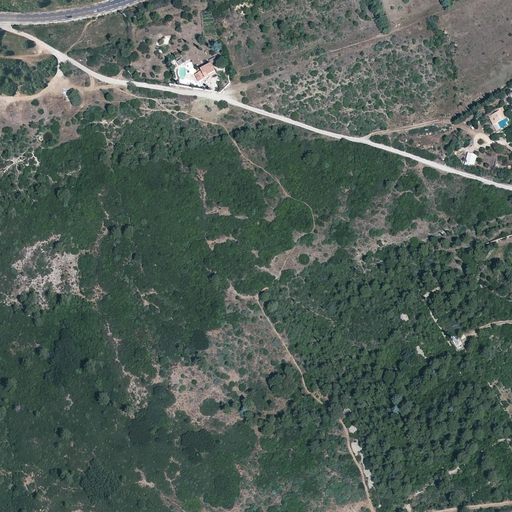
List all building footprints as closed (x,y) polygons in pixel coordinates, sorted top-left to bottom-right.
[(197,84),(217,75),(211,64),(201,69),(202,72),(197,74),(199,78),(195,80),(197,84)] [(209,80),(212,91),(219,89),(217,78),(209,80)] [(509,121),(503,108),(500,109),(486,116),(487,118),(490,117),(497,131),(500,130),(498,126),(499,126),(501,129),(508,125),(507,123),(509,121)] [(474,161),(476,156),(468,153),(466,158),(468,159),(466,165),(469,166),(472,160),(474,161)] [(459,337),(453,341),(458,350),(464,347),(459,337)]
